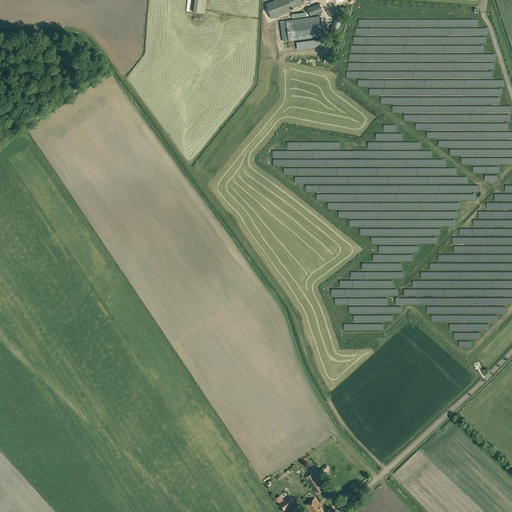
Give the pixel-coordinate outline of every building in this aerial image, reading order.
[(194,0),(194,12),(205,13),(206,0),(194,0)] [(303,4),(301,0),(274,0),(265,4),(271,18),(292,10),(291,8),(303,4)] [(310,16),(322,11),(319,3),(307,8),(310,16)] [(347,8),(339,5),(332,23),(340,26),(347,8)] [(303,18),(285,20),(286,23),(288,41),(296,40),(323,37),(320,18),(320,16),(303,18)] [(324,489),(313,473),(306,478),(317,494),(324,489)] [(290,497),(280,503),(284,509),(294,502),(290,497)]
